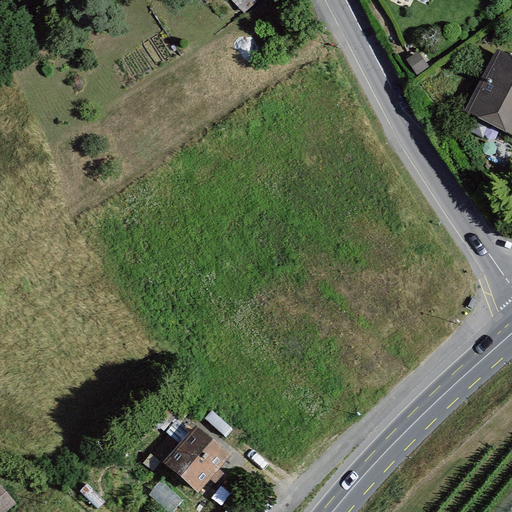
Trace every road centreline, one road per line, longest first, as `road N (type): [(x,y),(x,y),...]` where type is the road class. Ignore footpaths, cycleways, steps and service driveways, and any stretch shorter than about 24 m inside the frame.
road 1 (residential): [(511,288),(397,117),(338,0)]
road 2 (secondary): [(511,337),(372,473),(344,511)]
